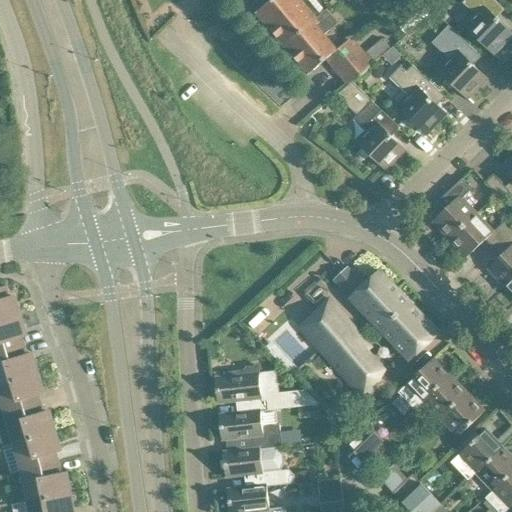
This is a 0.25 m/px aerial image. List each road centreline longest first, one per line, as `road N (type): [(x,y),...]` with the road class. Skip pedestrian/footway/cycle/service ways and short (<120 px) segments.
road 1 (residential): [(199,511),(187,289),(192,230)]
road 2 (secondary): [(163,511),(149,293),(132,237)]
road 3 (secondary): [(95,242),(112,296),(141,511)]
road 4 (residential): [(40,248),(110,511)]
road 5 (secondary): [(32,0),(70,112),(78,188),(95,242)]
road 6 (unclassified): [(0,5),(31,96),(40,248)]
road 7 (secondary): [(132,237),(61,0)]
road 8 (residential): [(306,219),(299,163),(174,40)]
road 9 (unclassified): [(370,230),(411,262),(511,375)]
road 10 (residential): [(511,94),(370,230)]
